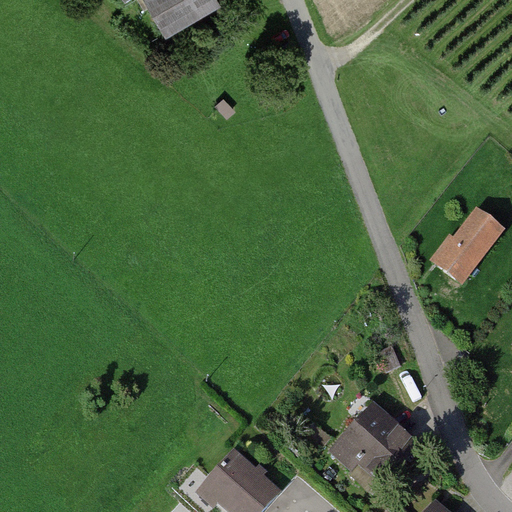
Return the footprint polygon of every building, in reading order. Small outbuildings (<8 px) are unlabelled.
[(215,0),(138,0),(158,39),(219,8),(215,0)] [(435,261),(463,283),(500,235),(476,217),(456,243),(451,240),(435,261)] [(393,349),(379,355),(387,374),(401,368),(393,349)] [(416,450),(371,410),(332,453),(353,471),(360,463),(384,485),(416,450)] [(255,474),(235,456),(205,488),(231,511),(265,511),(280,497),(262,480),(266,475),(259,469),(255,474)]
